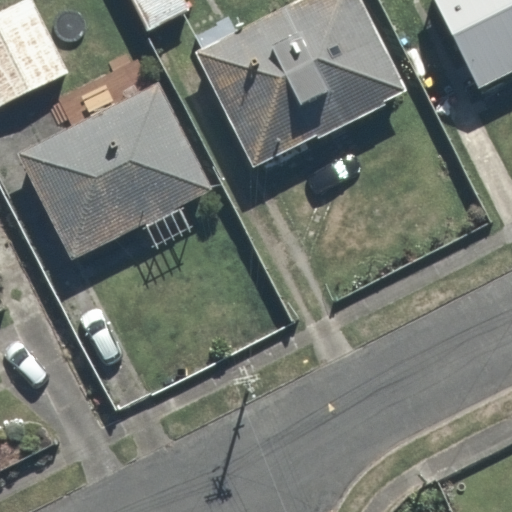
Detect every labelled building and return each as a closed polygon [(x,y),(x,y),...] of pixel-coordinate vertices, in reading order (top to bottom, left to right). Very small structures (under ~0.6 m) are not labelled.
[(27,0),(9,0),(0,5),(0,92),(61,57),(27,0)] [(180,0),(121,0),(130,26),(183,10),(180,0)] [(364,0),(277,0),(196,39),(255,163),(407,91),(364,0)] [(511,0),(441,0),(480,86),(511,71),(511,0)] [(158,81),(20,150),(111,332),(248,263),(158,81)]
